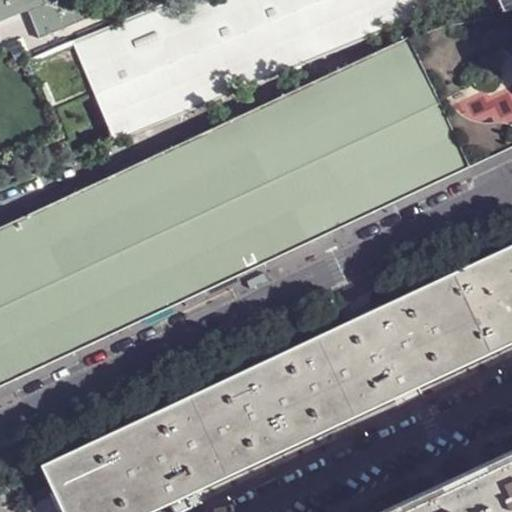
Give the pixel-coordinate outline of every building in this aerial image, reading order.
[(0,0),(0,40),(3,47),(23,38),(32,61),(47,54),(116,26),(100,0),(0,0)] [(178,0),(116,26),(47,54),(69,108),(87,153),(455,0),(178,0)] [(511,0),(473,0),(480,16),(511,8),(511,0)] [(511,12),(449,26),(415,38),(469,157),(511,136),(511,12)] [(27,124),(69,108),(47,54),(32,61),(23,38),(3,47),(0,47),(0,188),(46,170),(27,124)] [(409,39),(0,228),(0,387),(473,166),(469,157),(415,38),(409,39)] [(511,136),(469,157),(473,166),(511,147),(511,136)] [(511,248),(44,467),(54,486),(66,511),(147,511),(164,504),(188,493),(395,397),(420,385),(511,341),(511,248)] [(511,511),(511,457),(394,511),(511,511)]
